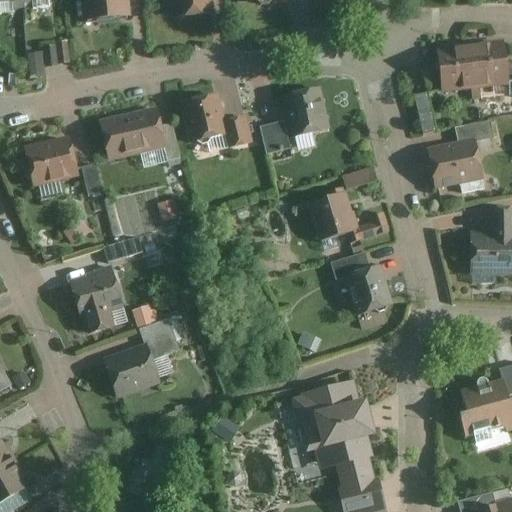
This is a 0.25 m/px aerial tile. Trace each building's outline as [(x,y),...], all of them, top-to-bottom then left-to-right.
[(21,0),(0,0),(0,2),(12,2),(13,10),(23,9),(21,0)] [(21,0),(23,9),(31,8),(30,0),(21,0)] [(131,16),(129,0),(81,0),(84,22),(131,16)] [(213,0),(170,0),(172,17),(214,12),(213,0)] [(72,61),(69,41),(45,45),(48,64),(72,61)] [(498,41),(464,46),(471,86),(505,81),(502,64),(498,41)] [(471,86),(464,46),(430,51),(438,92),(471,86)] [(511,63),(502,64),(505,81),(511,81),(511,63)] [(329,131),(320,87),(283,95),(292,139),(329,131)] [(432,131),(425,93),(413,95),(421,133),(432,131)] [(219,94),(181,102),(190,144),(224,136),(228,135),(225,121),(219,94)] [(156,108),(98,121),(108,162),(166,149),(161,127),(156,108)] [(247,116),(225,121),(228,135),(224,136),(226,150),(253,143),(247,116)] [(290,148),(284,121),(261,127),(267,153),(290,148)] [(452,128),(455,143),(471,140),(472,143),(491,139),(487,121),(452,128)] [(173,125),(161,127),(166,149),(169,163),(181,160),(173,125)] [(69,136),(22,147),(32,188),(79,177),(69,136)] [(472,143),(471,140),(455,143),(423,150),(431,189),(480,179),(472,143)] [(101,192),(95,164),(81,167),(87,195),(101,192)] [(374,166),(344,175),(347,188),(378,180),(374,166)] [(358,230),(346,193),(308,205),(320,242),(346,233),(358,230)] [(164,220),(179,216),(174,200),(159,204),(164,220)] [(466,275),(511,274),(511,208),(484,209),(484,232),(466,233),(466,275)] [(359,233),(358,230),(346,233),(350,245),(390,233),(384,214),(370,218),(374,228),(359,233)] [(71,242),(90,236),(85,223),(66,229),(71,242)] [(138,238),(104,248),(109,264),(143,254),(138,238)] [(344,277),(370,269),(365,253),(331,263),(336,280),(344,277)] [(393,306),(381,266),(370,269),(344,277),(356,317),(393,306)] [(112,268),(69,281),(86,336),(115,326),(110,312),(123,307),(112,268)] [(153,304),(133,309),(138,327),(158,322),(153,304)] [(140,330),(145,345),(151,362),(180,352),(169,320),(140,330)] [(151,362),(145,345),(102,360),(116,401),(160,386),(151,362)] [(0,364),(0,393),(0,394),(13,386),(0,364)] [(511,366),(499,370),(501,381),(507,404),(511,402),(511,366)] [(488,434),(501,428),(503,434),(511,431),(511,402),(507,404),(501,381),(485,385),(484,382),(480,379),(476,379),(473,381),(473,384),(473,387),(454,394),(464,438),(469,436),(471,445),(489,440),(488,434)] [(345,502),(379,493),(369,459),(373,458),(369,439),(377,436),(370,399),(360,401),(356,382),(291,397),(306,455),(315,453),(320,472),(335,468),(345,502)] [(0,473),(18,464),(4,439),(0,441),(0,473)] [(0,503),(30,486),(18,464),(0,473),(0,503)] [(387,511),(382,492),(379,493),(345,502),(342,503),(344,511),(387,511)] [(457,511),(477,511),(493,507),(490,494),(456,503),(457,511)] [(493,507),(477,511),(511,511),(511,509),(510,502),(493,507)]
